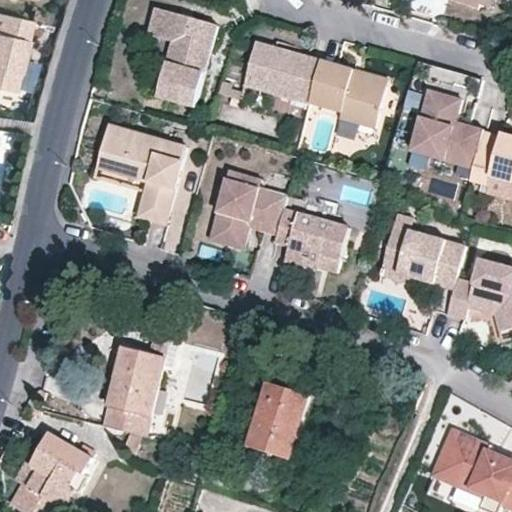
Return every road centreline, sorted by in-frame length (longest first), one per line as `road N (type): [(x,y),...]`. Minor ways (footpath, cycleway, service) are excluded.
road 1 (residential): [(511,401),(430,359),(34,234)]
road 2 (residential): [(94,0),(34,234)]
road 3 (residential): [(300,0),(305,9),(467,54),(511,54)]
road 4 (residential): [(34,234),(0,390)]
